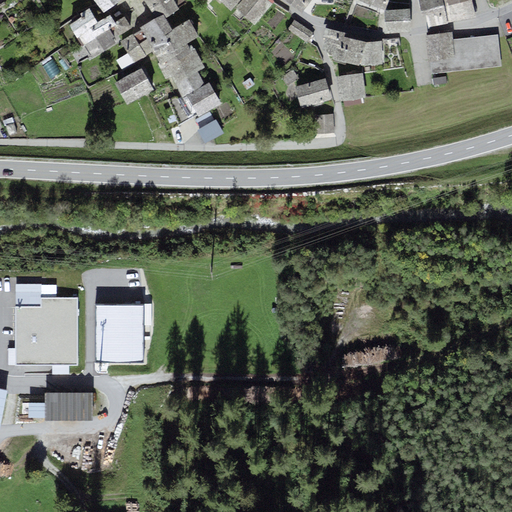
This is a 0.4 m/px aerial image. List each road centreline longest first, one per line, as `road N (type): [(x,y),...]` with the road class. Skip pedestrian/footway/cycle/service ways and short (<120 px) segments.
road 1 (primary): [(0,169),(311,175),(511,135)]
road 2 (residential): [(0,141),(332,144),(340,123),(318,22)]
road 3 (track): [(110,386),(138,378),(321,378),(411,365),(511,323)]
road 4 (residential): [(511,6),(472,22),(397,34),(318,22)]
